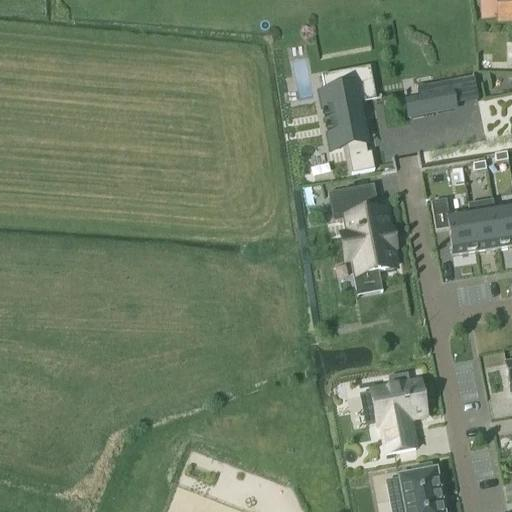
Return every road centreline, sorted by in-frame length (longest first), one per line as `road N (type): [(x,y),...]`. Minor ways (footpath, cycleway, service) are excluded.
road 1 (residential): [(436,321),(400,130)]
road 2 (residential): [(469,511),(436,321)]
